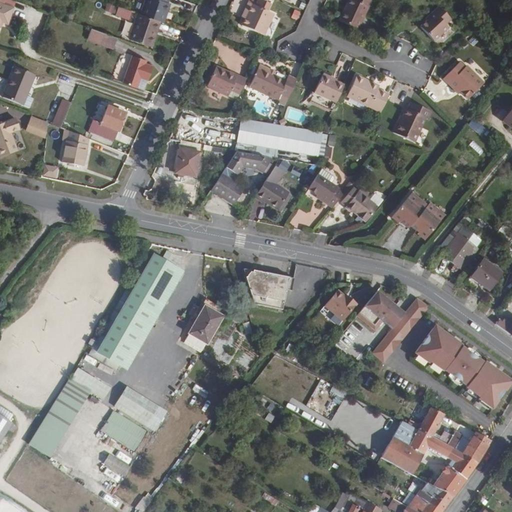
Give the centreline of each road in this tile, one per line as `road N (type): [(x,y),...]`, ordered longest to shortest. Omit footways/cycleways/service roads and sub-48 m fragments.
road 1 (tertiary): [(511,351),(435,296),(379,269),(118,216)]
road 2 (residential): [(218,0),(118,216)]
road 3 (residential): [(427,73),(376,61),(305,28)]
road 4 (tertiary): [(118,216),(0,192)]
